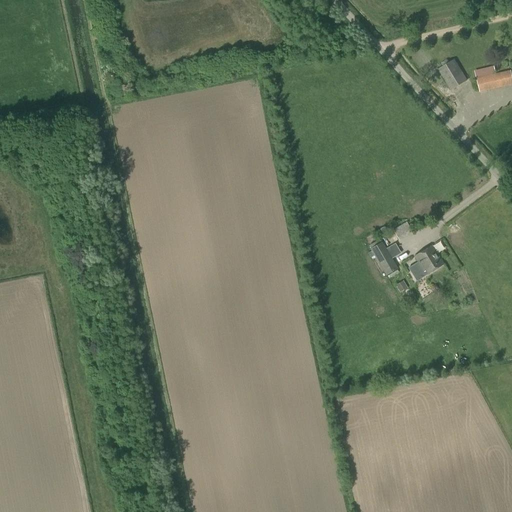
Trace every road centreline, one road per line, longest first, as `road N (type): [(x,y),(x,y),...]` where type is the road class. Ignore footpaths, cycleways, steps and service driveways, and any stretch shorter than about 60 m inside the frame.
road 1 (unclassified): [(511,189),(334,0)]
road 2 (track): [(380,49),(511,16)]
